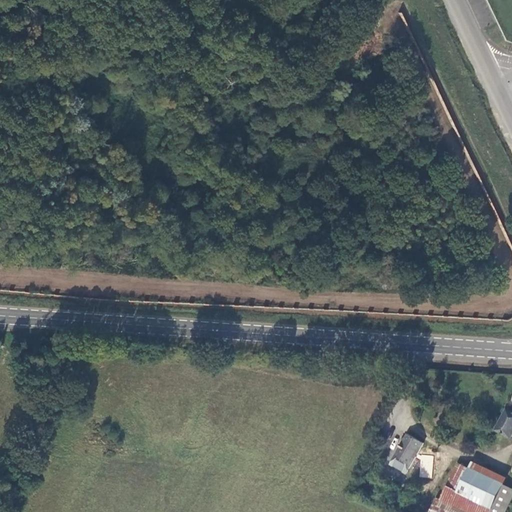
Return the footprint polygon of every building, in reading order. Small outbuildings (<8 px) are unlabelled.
[(511,410),(508,408),(497,431),(511,439),(511,410)] [(406,475),(424,443),(408,435),(391,466),(406,475)] [(432,478),(434,456),(420,455),(419,477),(432,478)] [(507,477),(473,461),(469,468),(504,484),(507,477)] [(431,511),(504,511),(511,496),(511,487),(504,484),(469,468),(459,463),(441,500),(438,499),(431,511)]
